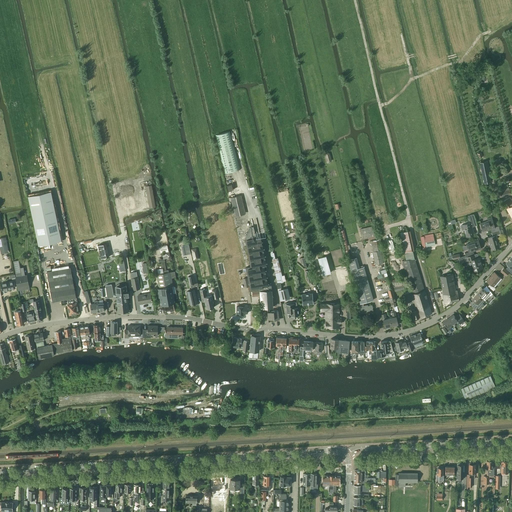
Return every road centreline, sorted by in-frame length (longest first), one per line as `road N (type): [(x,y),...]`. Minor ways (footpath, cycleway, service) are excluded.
road 1 (tertiary): [(0,337),(101,316),(395,335),(458,304),(511,245)]
road 2 (tertiary): [(0,473),(296,455)]
road 3 (tertiary): [(345,455),(511,441)]
road 4 (unknown): [(56,323),(43,263),(55,252),(72,263),(86,319)]
